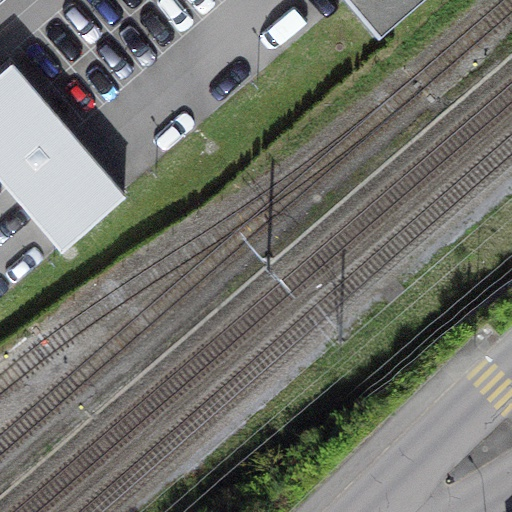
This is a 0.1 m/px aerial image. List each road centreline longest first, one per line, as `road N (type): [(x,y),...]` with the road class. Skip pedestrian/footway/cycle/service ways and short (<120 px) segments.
road 1 (unknown): [(260,0),(223,47),(0,246)]
road 2 (residential): [(364,511),(511,367)]
